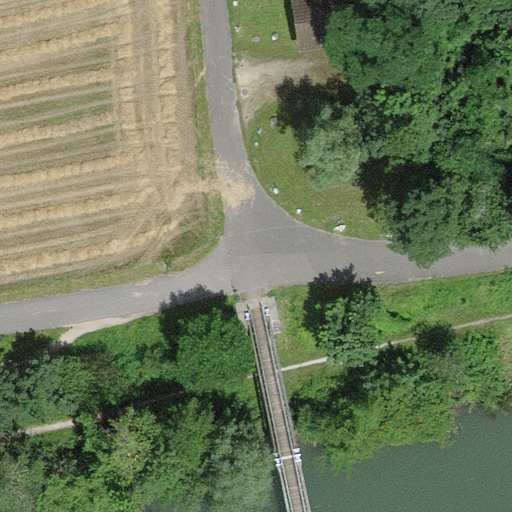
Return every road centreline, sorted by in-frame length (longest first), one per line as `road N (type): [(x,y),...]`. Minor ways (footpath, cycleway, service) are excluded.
road 1 (unclassified): [(216,0),(223,100),(253,269)]
road 2 (track): [(253,269),(0,323)]
road 3 (unclassified): [(511,253),(253,269)]
